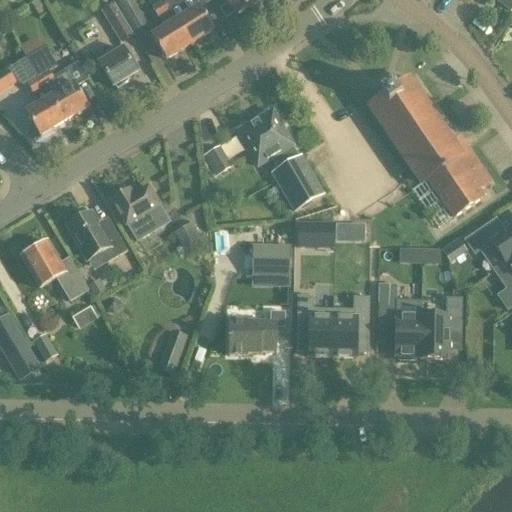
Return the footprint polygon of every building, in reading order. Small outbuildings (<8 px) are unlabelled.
[(137,9),(131,0),(114,0),(124,16),(137,9)] [(166,0),(163,3),(190,46),(214,31),(200,8),(185,17),(174,0),(166,0)] [(256,0),(223,0),(236,17),(258,2),(256,0)] [(511,0),(496,0),(511,12),(511,11),(511,0)] [(160,20),(166,30),(151,39),(165,61),(190,46),(163,3),(152,9),(159,21),(160,20)] [(121,46),(134,38),(114,6),(101,13),(121,46)] [(88,109),(74,85),(66,72),(53,79),(50,73),(57,69),(46,49),(26,61),(31,69),(43,90),(50,100),(63,124),(88,109)] [(114,90),(138,75),(123,51),(98,66),(114,90)] [(33,96),(43,90),(31,69),(18,76),(24,86),(26,85),(33,96)] [(0,74),(0,94),(16,84),(7,70),(0,74)] [(477,193),(491,185),(466,149),(463,145),(460,141),(454,145),(410,81),(396,90),(393,86),(386,91),(380,95),(382,99),(368,110),(421,187),(428,182),(454,221),(483,201),(477,193)] [(63,124),(50,100),(25,115),(39,138),(63,124)] [(257,169),(282,155),(289,166),(273,176),(295,214),(323,198),(300,160),(272,114),(237,135),(257,169)] [(219,176),(230,170),(218,149),(207,156),(219,176)] [(126,229),(127,228),(137,245),(154,235),(169,225),(170,225),(160,208),(149,189),(133,198),(129,191),(110,203),(126,229)] [(68,229),(88,264),(102,255),(108,266),(128,254),(113,229),(103,235),(91,215),(68,229)] [(174,235),(182,250),(200,240),(191,225),(174,235)] [(313,225),(297,225),(297,248),(313,248),(313,225)] [(363,228),(351,228),(351,244),(363,245),(363,228)] [(507,265),(511,262),(511,229),(490,244),(506,267),(507,265)] [(443,249),(447,261),(470,254),(466,242),(443,249)] [(23,255),(22,260),(20,261),(39,292),(56,282),(70,304),(89,293),(69,260),(60,265),(48,244),(34,252),(31,250),(23,255)] [(252,249),(251,277),(289,278),(290,250),(252,249)] [(400,250),(400,265),(439,265),(439,249),(400,250)] [(511,262),(507,265),(511,271),(511,287),(505,292),(496,298),(507,314),(511,310),(511,262)] [(378,307),(395,308),(396,288),(379,287),(378,307)] [(297,299),(296,333),(308,333),(308,359),(332,360),(333,312),(313,311),(313,299),(297,299)] [(333,312),(332,360),(356,360),(356,334),(368,334),(369,300),(353,299),(353,312),(333,312)] [(97,322),(90,310),(72,321),(79,333),(97,322)] [(229,323),(228,358),(247,358),(248,356),(262,356),(262,355),(276,355),(277,329),(285,329),(285,313),(269,313),(269,326),(248,325),(248,324),(229,323)] [(38,371),(6,317),(0,320),(0,345),(21,381),(38,371)] [(420,319),(419,359),(419,361),(447,362),(448,318),(420,317),(420,319)] [(420,319),(395,319),(394,358),(398,358),(398,362),(415,362),(415,359),(419,359),(420,319)] [(171,333),(157,371),(176,378),(190,340),(171,333)] [(45,365),(58,358),(46,337),(33,344),(45,365)]
